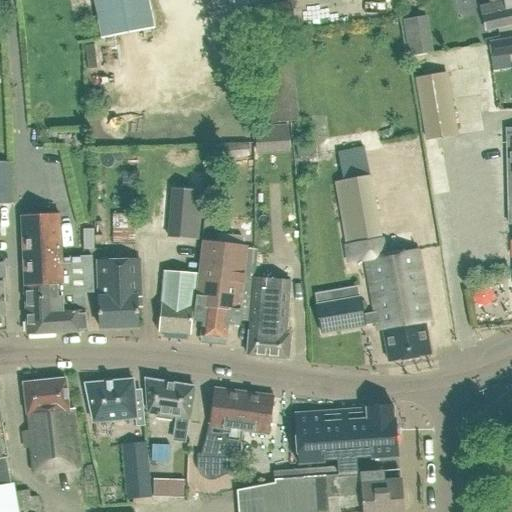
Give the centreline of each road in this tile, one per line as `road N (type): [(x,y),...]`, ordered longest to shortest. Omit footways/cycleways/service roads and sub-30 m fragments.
road 1 (tertiary): [(0,354),(128,354),(364,387),(437,383)]
road 2 (tertiary): [(447,511),(437,383)]
